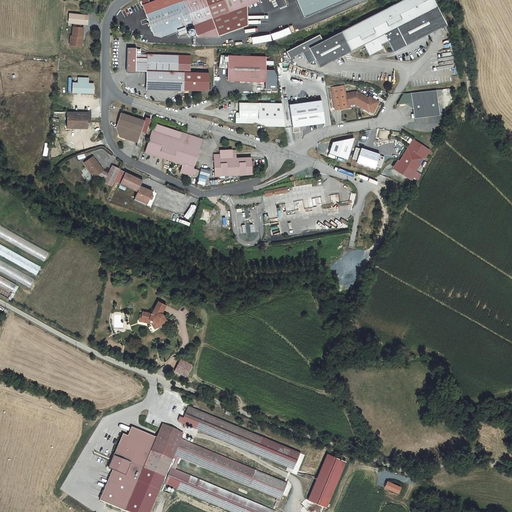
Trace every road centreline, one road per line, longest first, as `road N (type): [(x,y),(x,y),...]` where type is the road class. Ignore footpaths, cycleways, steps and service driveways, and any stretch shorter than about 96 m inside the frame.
road 1 (track): [(169,380),(413,473),(485,462),(511,468)]
road 2 (residential): [(104,77),(104,133),(126,166),(214,193),(266,176),(274,168),(270,149)]
road 3 (residential): [(0,301),(81,346),(169,380)]
road 4 (residential): [(270,149),(132,102),(104,77)]
road 5 (track): [(511,149),(470,97),(445,0)]
road 6 (residential): [(433,122),(321,133),(285,154)]
road 7 (track): [(295,511),(297,485),(289,476),(206,437)]
